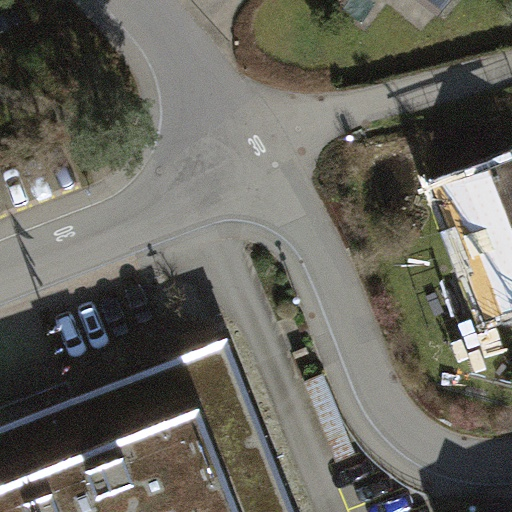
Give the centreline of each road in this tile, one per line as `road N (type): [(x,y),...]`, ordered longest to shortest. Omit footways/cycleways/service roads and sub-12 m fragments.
road 1 (residential): [(511,470),(461,467),(402,427),(308,229),(249,149)]
road 2 (residential): [(249,149),(343,109),(511,64)]
road 3 (residential): [(0,264),(169,200),(249,149)]
road 4 (residential): [(141,0),(196,65),(249,149)]
